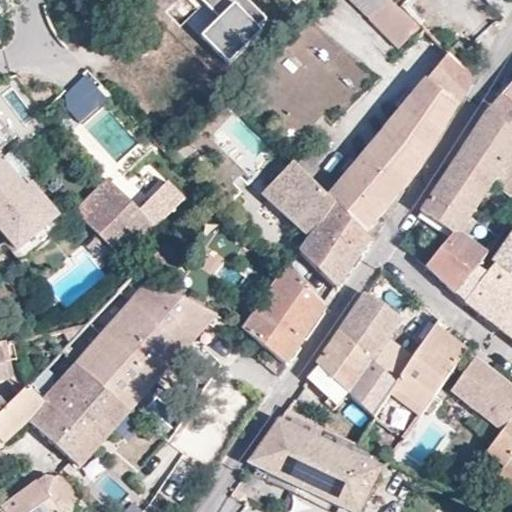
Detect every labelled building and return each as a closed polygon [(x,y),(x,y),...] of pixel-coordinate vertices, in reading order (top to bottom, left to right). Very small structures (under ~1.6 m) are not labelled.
[(269,20),(248,0),(203,0),(219,16),(203,33),(230,60),(269,20)] [(420,25),(395,0),(347,0),(395,50),(420,25)] [(511,10),(511,0),(489,0),(506,19),(511,10)] [(471,86),(473,80),(448,54),(434,71),(464,98),(471,86)] [(422,168),(464,98),(434,71),(412,97),(419,105),(413,112),(405,105),(357,163),(366,170),(359,178),(351,170),(327,198),(334,204),(366,236),(376,221),(391,205),(422,168)] [(79,122),(108,95),(87,73),(58,99),(79,122)] [(511,85),(488,111),(511,131),(511,85)] [(419,105),(412,97),(405,105),(413,112),(419,105)] [(511,131),(488,111),(421,212),(455,235),(456,232),(461,235),(494,186),(511,199),(511,131)] [(3,112),(0,114),(0,125),(11,140),(20,133),(3,112)] [(0,157),(10,149),(6,144),(11,140),(0,125),(0,157)] [(317,141),(293,165),(304,175),(328,152),(317,141)] [(0,157),(0,231),(15,250),(46,226),(54,235),(64,226),(27,180),(35,174),(14,153),(10,149),(0,157)] [(357,163),(351,170),(359,178),(366,170),(357,163)] [(304,175),(293,165),(264,194),(309,238),(311,240),(334,204),(327,198),(304,175)] [(74,213),(122,259),(155,225),(106,180),(74,213)] [(366,236),(334,204),(311,240),(309,238),(308,242),(300,255),(337,290),(370,240),(366,236)] [(455,235),(421,212),(417,217),(450,240),(455,235)] [(46,226),(15,250),(12,253),(20,262),(54,235),(46,226)] [(456,232),(455,235),(450,240),(426,269),(441,283),(456,297),(488,254),(461,235),(456,232)] [(511,234),(492,263),(494,265),(510,276),(511,273),(511,234)] [(159,250),(167,258),(182,243),(173,235),(159,250)] [(159,250),(150,259),(158,267),(167,258),(159,250)] [(140,292),(130,302),(184,349),(214,315),(148,283),(160,270),(157,269),(158,267),(150,259),(124,287),(128,292),(134,286),(140,292)] [(511,273),(510,276),(494,265),(465,305),(474,312),(511,340),(511,273)] [(242,331),(286,366),(301,344),(324,308),(284,270),(274,285),(267,280),(253,300),(260,305),(242,331)] [(403,320),(365,295),(358,306),(340,332),(384,372),(393,358),(384,351),(403,320)] [(184,349),(130,302),(99,336),(153,383),(184,349)] [(45,368),(87,324),(32,337),(45,368)] [(421,418),(467,352),(448,337),(435,326),(397,385),(375,418),(402,437),(417,415),(421,418)] [(397,385),(384,372),(340,332),(329,347),(317,365),(341,386),(331,397),(326,403),(334,410),(349,394),(375,418),(397,385)] [(153,383),(99,336),(43,400),(44,401),(28,422),(55,447),(71,462),(77,467),(153,383)] [(16,358),(11,341),(0,343),(0,345),(1,351),(4,361),(16,358)] [(0,382),(8,381),(4,361),(1,351),(0,351),(0,382)] [(511,386),(474,358),(451,390),(502,430),(511,417),(511,386)] [(341,386),(317,365),(309,377),(331,397),(341,386)] [(33,391),(27,386),(17,396),(23,402),(33,391)] [(44,401),(43,400),(33,391),(23,402),(17,396),(6,407),(0,413),(0,441),(3,444),(4,445),(28,422),(44,401)] [(347,511),(359,511),(379,470),(317,440),(322,430),(285,412),(250,466),(347,511)] [(511,417),(502,430),(486,452),(503,466),(498,472),(511,482),(511,417)] [(43,477),(0,509),(2,511),(70,511),(70,500),(53,479),(43,477)]
